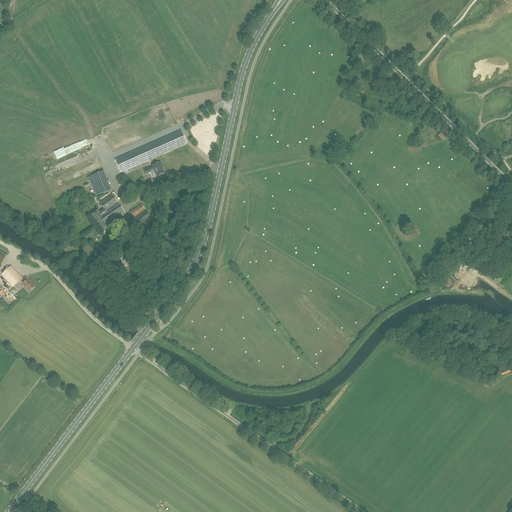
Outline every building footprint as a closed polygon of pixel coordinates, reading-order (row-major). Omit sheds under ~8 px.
[(181,130),(137,149),(115,159),(121,172),(187,143),(181,130)] [(443,141),(446,137),(441,132),(438,136),(443,141)] [(43,162),(38,164),(39,167),(51,163),(49,158),(42,161),(43,162)] [(147,167),(143,169),(146,174),(154,170),(157,176),(164,173),(161,166),(162,165),(160,162),(152,165),(152,167),(148,169),(147,167)] [(88,178),(96,197),(111,191),(103,172),(88,178)] [(74,200),(85,195),(84,192),(72,197),(74,200)] [(97,210),(90,215),(103,233),(110,228),(108,225),(125,213),(112,194),(99,203),(104,209),(99,212),(97,210)] [(152,220),(142,205),(130,213),(133,218),(129,220),(136,231),(152,220)] [(137,240),(142,247),(149,243),(145,236),(137,240)] [(25,281),(11,266),(1,275),(8,283),(7,284),(9,286),(10,284),(13,287),(19,281),(22,284),(29,291),(35,286),(28,279),(25,281)] [(497,366),(501,376),(511,371),(511,364),(510,360),(497,366)]
